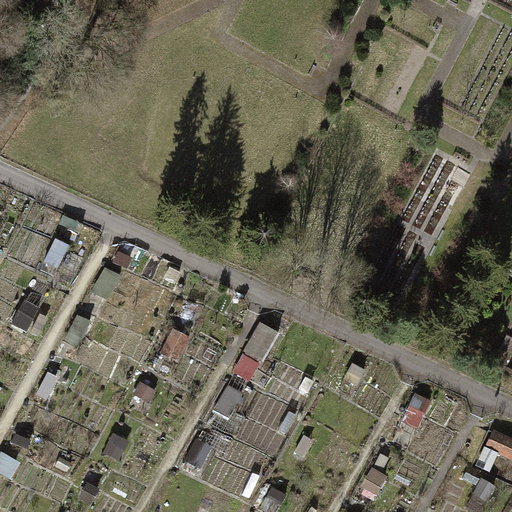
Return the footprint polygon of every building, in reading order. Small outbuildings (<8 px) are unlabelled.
[(112,300),(123,276),(110,270),(99,294),(112,300)] [(31,330),(41,309),(26,302),(16,324),(31,330)] [(259,325),(245,351),(262,360),(276,334),(259,325)] [(511,354),(511,338),(506,336),(494,358),(506,365),(511,354)] [(246,387),(234,407),(250,416),(262,396),(246,387)] [(405,421),(422,428),(434,400),(417,393),(405,421)] [(511,440),(492,431),(484,446),(496,454),(509,459),(511,453),(511,440)] [(496,454),(484,449),(477,465),(489,470),(496,454)] [(291,481),(280,500),(294,509),(305,490),(291,481)]
